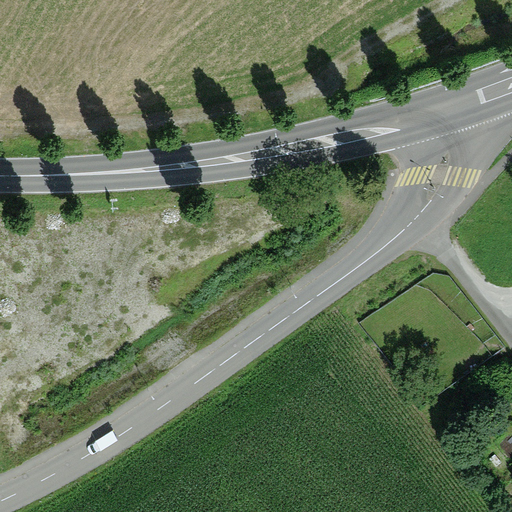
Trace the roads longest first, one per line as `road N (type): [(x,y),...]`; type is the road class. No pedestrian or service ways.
road 1 (tertiary): [(495,88),(408,222),(100,446),(0,495)]
road 2 (secondary): [(495,88),(379,130),(220,161),(0,174)]
road 3 (track): [(408,222),(453,253),(511,330)]
